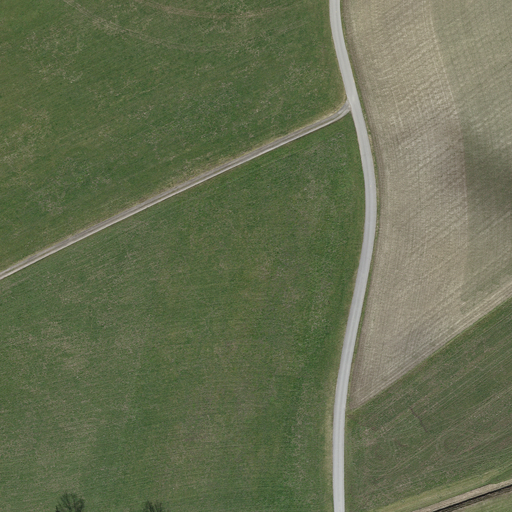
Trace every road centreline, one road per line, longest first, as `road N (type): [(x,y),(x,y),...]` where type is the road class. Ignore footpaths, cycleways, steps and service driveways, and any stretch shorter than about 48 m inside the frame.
road 1 (unclassified): [(340,511),(337,431),(368,250),(371,176),(336,0)]
road 2 (track): [(0,279),(335,119),(353,99)]
